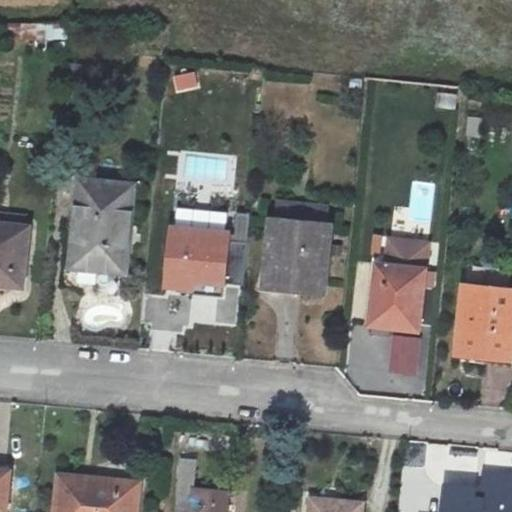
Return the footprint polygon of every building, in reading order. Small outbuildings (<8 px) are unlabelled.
[(175,95),(200,89),(196,70),(171,76),(175,95)] [(469,116),(468,135),(482,136),(483,117),(469,116)] [(126,184),(73,178),(65,264),(118,269),(126,184)] [(408,208),(397,207),(395,226),(432,230),(437,181),(412,178),(408,208)] [(0,220),(0,280),(18,283),(24,224),(0,220)] [(224,236),(163,233),(160,293),(191,296),(191,282),(221,283),(224,236)] [(317,239),(262,234),(256,298),(312,304),(317,239)] [(362,276),(358,323),(397,327),(398,319),(411,321),(416,266),(375,261),(374,279),(362,276)] [(510,288),(459,282),(452,350),(504,356),(510,288)] [(389,371),(419,375),(424,337),(394,333),(389,371)] [(0,453),(0,497),(12,499),(17,455),(0,453)] [(180,511),(231,511),(234,489),(198,487),(200,458),(183,457),(180,511)] [(132,511),(137,481),(58,473),(54,511),(132,511)] [(511,511),(511,476),(486,474),(482,503),(457,500),(457,489),(433,487),(431,511),(511,511)] [(315,498),(313,511),(363,511),(364,502),(315,498)]
